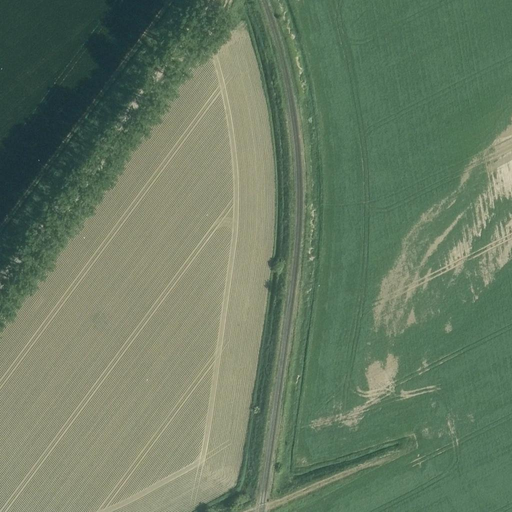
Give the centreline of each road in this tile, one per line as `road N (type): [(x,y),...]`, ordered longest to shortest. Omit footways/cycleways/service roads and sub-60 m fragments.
road 1 (unclassified): [(0,282),(207,0)]
road 2 (track): [(410,446),(253,511)]
